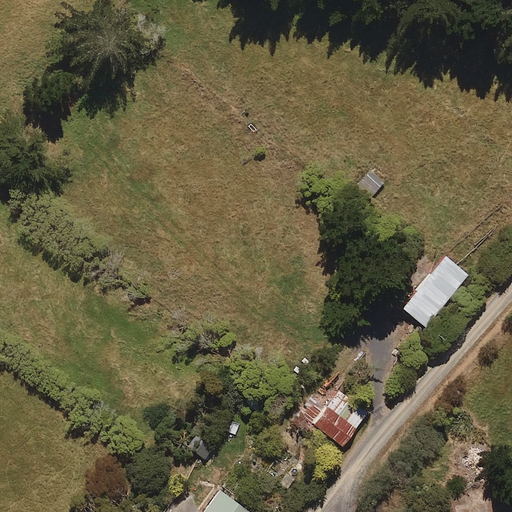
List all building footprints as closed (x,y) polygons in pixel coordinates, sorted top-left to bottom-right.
[(383,181),(369,169),(353,188),(367,200),(383,181)] [(444,254),(401,307),(414,318),(409,325),(420,333),(468,274),(444,254)] [(367,411),(337,388),(323,407),(309,397),(295,415),(338,448),(367,411)] [(250,511),(217,488),(199,511),(250,511)] [(471,511),(466,503),(457,508),(458,511),(471,511)]
